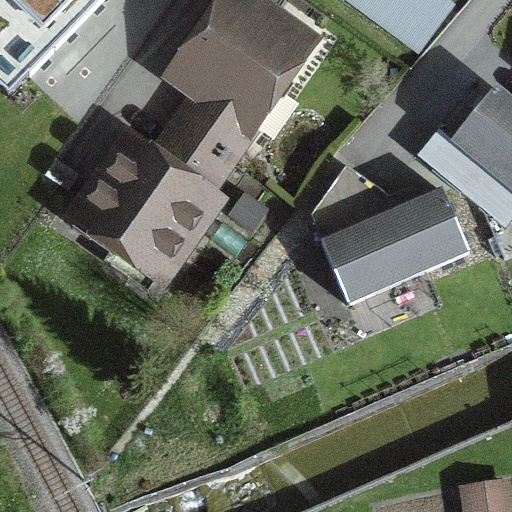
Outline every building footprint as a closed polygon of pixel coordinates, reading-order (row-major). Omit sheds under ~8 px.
[(58,0),(26,0),(44,16),(58,0)] [(202,94),(179,126),(227,160),(251,126),(240,118),(265,81),(274,88),(305,44),(243,0),(231,0),(178,77),(202,94)] [(442,0),(347,0),(418,52),(452,6),(442,0)] [(511,191),(511,105),(496,92),(454,144),(511,191)] [(227,160),(179,126),(154,163),(129,146),(79,217),(161,275),(211,204),(201,197),(227,160)] [(442,192),(321,245),(347,307),(469,254),(442,192)] [(465,491),(468,511),(508,511),(505,485),(465,491)]
